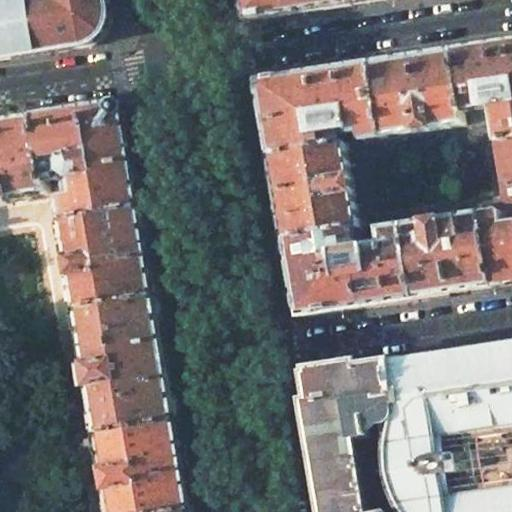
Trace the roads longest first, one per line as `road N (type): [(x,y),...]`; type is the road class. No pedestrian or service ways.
road 1 (residential): [(511,12),(189,62)]
road 2 (secondary): [(239,355),(189,62)]
road 3 (residential): [(511,314),(239,355)]
road 4 (residential): [(189,62),(0,92)]
road 5 (secondary): [(266,511),(239,355)]
